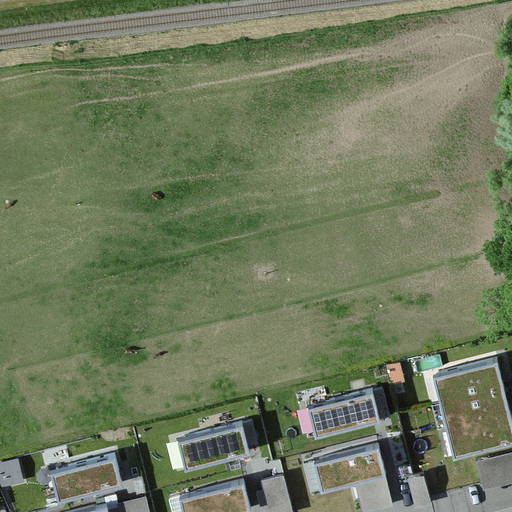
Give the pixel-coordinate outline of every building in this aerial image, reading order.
[(493,361),(431,376),(450,450),(511,435),(493,361)] [(307,414),(315,445),(388,427),(380,396),(307,414)] [(178,441),(185,471),(249,456),(242,425),(178,441)] [(484,479),(511,473),(511,442),(479,448),(484,479)] [(310,467),(317,493),(378,478),(372,452),(310,467)] [(59,502),(123,487),(116,457),(52,473),(59,502)] [(287,463),(260,467),(267,510),(294,506),(287,463)] [(244,511),(255,509),(247,476),(175,494),(179,511),(244,511)]
